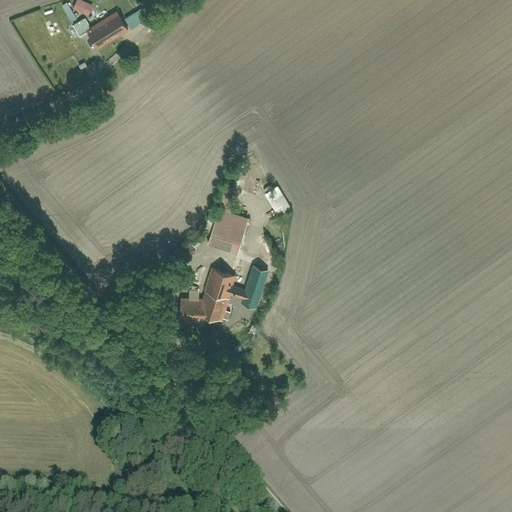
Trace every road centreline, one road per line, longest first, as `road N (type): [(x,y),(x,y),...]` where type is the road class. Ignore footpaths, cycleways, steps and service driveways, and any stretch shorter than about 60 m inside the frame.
road 1 (unclassified): [(0,186),(279,511)]
road 2 (track): [(0,494),(51,501),(268,499)]
road 3 (track): [(0,130),(70,98),(156,21)]
